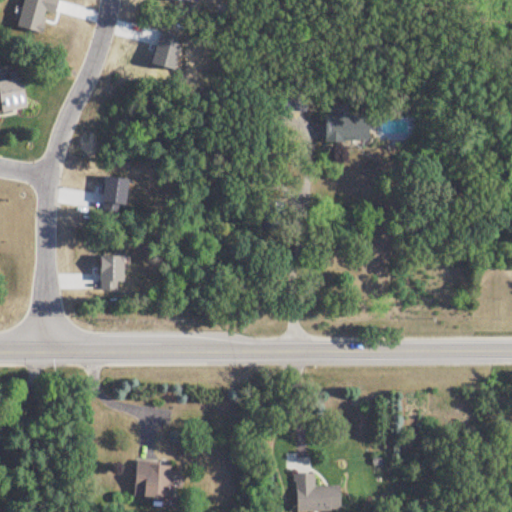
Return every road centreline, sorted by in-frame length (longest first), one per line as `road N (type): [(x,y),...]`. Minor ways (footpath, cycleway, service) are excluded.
road 1 (secondary): [(511,349),(0,352)]
road 2 (residential): [(39,352),(46,176),(105,0)]
